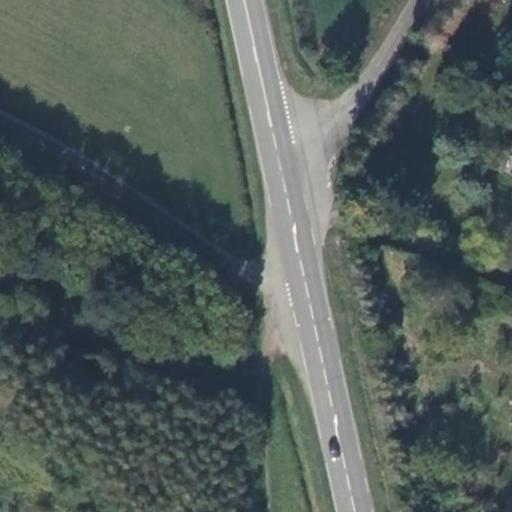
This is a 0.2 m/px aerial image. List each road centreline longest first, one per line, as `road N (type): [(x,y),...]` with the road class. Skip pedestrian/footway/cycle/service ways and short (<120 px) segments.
road 1 (unclassified): [(0,115),(244,267),(304,277)]
road 2 (secondary): [(304,277),(355,511)]
road 3 (unclassified): [(278,153),(336,131),(420,0)]
road 4 (secondary): [(244,0),(278,153)]
road 5 (secondary): [(278,153),(304,277)]
